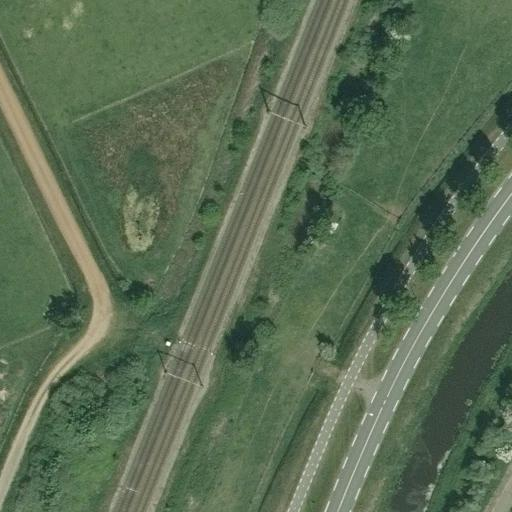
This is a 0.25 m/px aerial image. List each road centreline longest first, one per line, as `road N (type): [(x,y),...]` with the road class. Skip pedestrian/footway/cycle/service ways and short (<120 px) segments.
road 1 (secondary): [(335,511),(376,413),(511,197)]
road 2 (track): [(95,328),(94,281),(0,98)]
road 3 (unclassified): [(0,491),(49,381),(95,328)]
